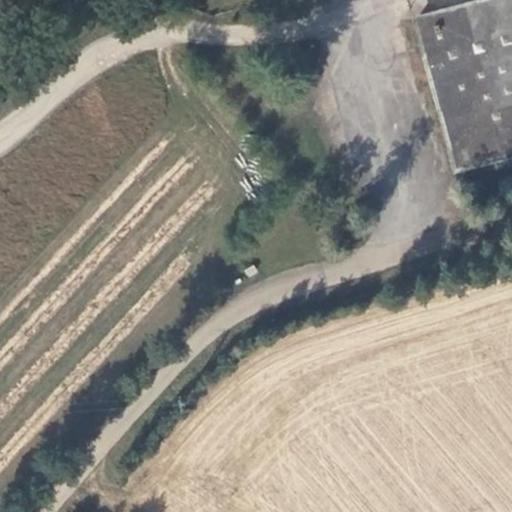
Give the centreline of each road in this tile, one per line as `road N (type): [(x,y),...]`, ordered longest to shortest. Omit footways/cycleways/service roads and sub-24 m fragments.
road 1 (unclassified): [(41,511),(214,325),(253,301),(439,241),(375,5),(302,33),(160,34)]
road 2 (unclassified): [(0,133),(81,71),(160,34)]
